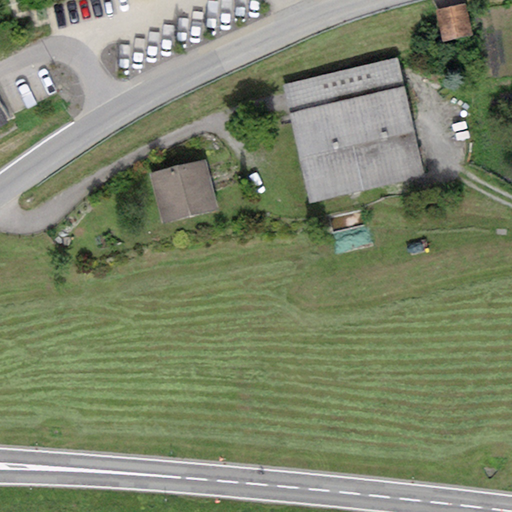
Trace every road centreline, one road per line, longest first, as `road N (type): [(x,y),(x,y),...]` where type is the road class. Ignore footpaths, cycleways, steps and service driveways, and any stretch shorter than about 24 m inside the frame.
road 1 (secondary): [(0,465),(511,511)]
road 2 (residential): [(356,0),(220,56),(112,115)]
road 3 (residential): [(112,115),(68,51),(40,51),(0,72)]
road 4 (residential): [(112,115),(0,190)]
